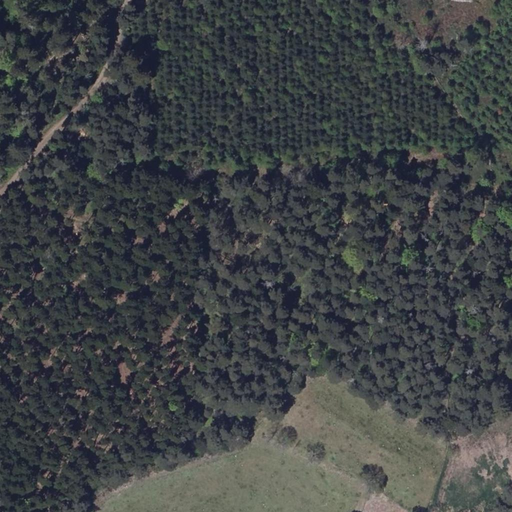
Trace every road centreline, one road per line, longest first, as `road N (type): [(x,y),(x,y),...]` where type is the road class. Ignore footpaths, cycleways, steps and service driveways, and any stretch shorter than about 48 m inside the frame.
road 1 (track): [(389,0),(392,16),(480,140),(485,161),(487,197),(445,389),(450,460),(435,511)]
road 2 (track): [(0,188),(102,66),(125,0)]
